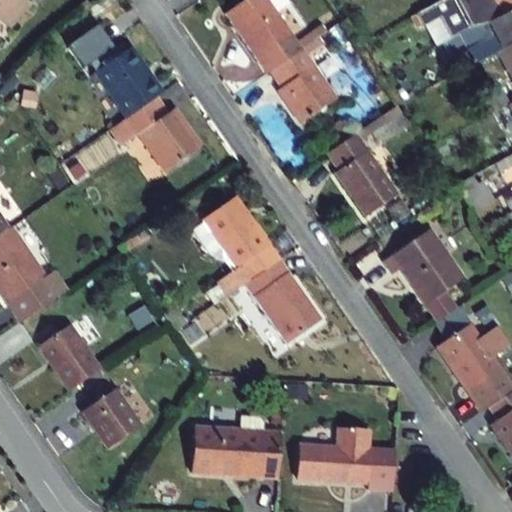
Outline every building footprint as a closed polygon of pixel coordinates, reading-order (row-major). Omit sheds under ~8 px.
[(0,0),(0,19),(12,29),(35,0),(0,0)] [(270,72),(300,52),(302,51),(296,43),(275,13),(288,4),(284,0),(245,0),(225,15),(267,75),(270,72)] [(425,27),(436,47),(441,44),(469,29),(487,25),(511,12),(511,0),(444,0),(415,16),(421,28),(422,28),(425,27)] [(477,46),(467,52),(474,65),(496,53),(511,43),(511,12),(487,25),(469,29),(441,44),(448,54),(462,45),(460,41),(471,36),(477,46)] [(416,31),(421,28),(415,16),(409,19),(416,31)] [(322,36),(326,33),(321,26),(296,43),(302,51),(304,49),(322,36)] [(329,45),(322,36),(304,49),(310,58),(329,45)] [(471,36),(460,41),(462,45),(467,52),(477,46),(471,36)] [(511,43),(496,53),(511,82),(511,43)] [(96,73),(80,49),(71,55),(88,79),(94,75),(96,73)] [(146,79),(150,76),(131,49),(127,52),(146,79)] [(126,119),(156,97),(162,93),(150,76),(146,79),(127,52),(96,73),(94,75),(126,119)] [(335,101),(300,52),(270,72),(282,89),(278,91),(301,125),(335,101)] [(466,69),(474,65),(467,52),(459,56),(466,69)] [(56,78),(61,73),(51,63),(46,68),(56,78)] [(506,107),(509,105),(501,89),(469,107),(478,122),(499,110),(506,107)] [(35,110),(38,94),(23,92),(21,107),(35,110)] [(164,173),(200,147),(173,109),(167,113),(156,97),(126,119),(109,131),(120,147),(138,135),(164,173)] [(363,141),(401,114),(396,107),(358,133),(363,141)] [(511,122),(511,117),(506,107),(499,110),(508,125),(511,122)] [(365,218),(367,217),(396,197),(397,196),(356,135),(326,155),(338,172),(334,174),(365,218)] [(511,155),(487,169),(491,177),(511,165),(511,155)] [(79,165),(69,172),(76,181),(85,175),(79,165)] [(479,183),(491,177),(487,169),(471,179),(475,186),(479,183)] [(474,211),(492,201),(479,183),(475,186),(471,179),(457,186),(474,211)] [(373,226),(402,206),(396,197),(367,217),(373,226)] [(246,221),(250,218),(235,198),(232,201),(246,221)] [(229,296),(244,285),(278,261),(268,247),(269,246),(250,218),(246,221),(232,201),(203,220),(237,268),(219,281),(221,284),(229,295),(229,296)] [(0,236),(9,230),(0,217),(0,236)] [(0,294),(20,324),(67,292),(53,272),(45,278),(11,229),(9,230),(0,236),(0,294)] [(400,270),(437,323),(455,310),(443,294),(463,280),(428,231),(383,262),(392,276),(400,270)] [(279,261),(278,261),(244,285),(286,345),(321,321),(279,261)] [(511,297),(511,281),(508,277),(498,285),(509,300),(511,297)] [(229,295),(221,284),(211,291),(219,302),(229,295)] [(176,332),(184,327),(172,310),(164,315),(176,332)] [(37,347),(68,392),(101,369),(70,325),(37,347)] [(482,413),(488,409),(511,392),(511,387),(491,357),(507,346),(496,330),(480,341),(470,327),(437,349),(482,413)] [(264,389),(264,403),(279,403),(279,389),(264,389)] [(288,389),(288,400),(308,401),(308,390),(288,389)] [(82,413),(108,450),(141,427),(115,390),(82,413)] [(490,426),(511,457),(511,392),(488,409),(497,422),(490,426)] [(191,473),(277,479),(280,434),(262,433),(263,425),(257,418),(237,417),(236,427),(239,427),(239,431),(210,429),(194,428),(191,473)] [(299,447),(297,480),(367,485),(367,491),(391,492),(394,452),(368,451),(369,433),(338,431),(337,449),(299,447)]
